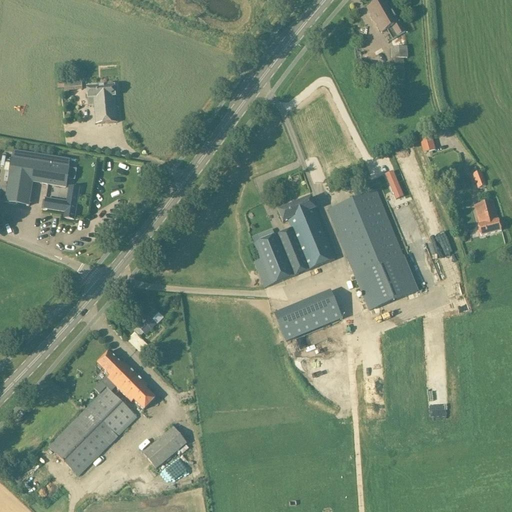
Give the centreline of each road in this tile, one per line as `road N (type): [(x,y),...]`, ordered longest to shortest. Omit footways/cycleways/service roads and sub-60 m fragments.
road 1 (primary): [(108,278),(324,0)]
road 2 (track): [(360,331),(349,337),(361,511)]
road 3 (primary): [(0,396),(108,278)]
